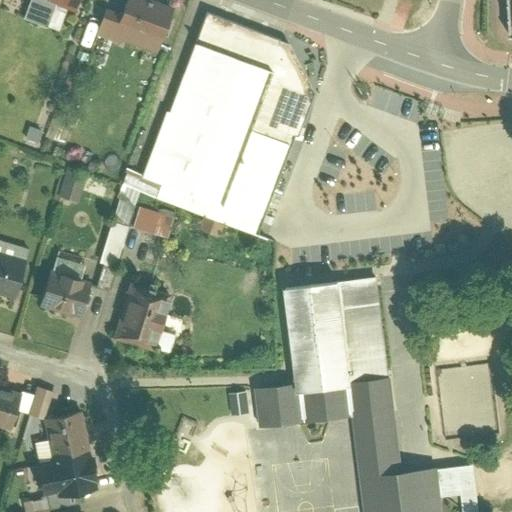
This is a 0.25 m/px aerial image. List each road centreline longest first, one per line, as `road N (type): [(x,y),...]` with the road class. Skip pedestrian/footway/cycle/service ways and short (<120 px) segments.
road 1 (residential): [(0,346),(87,372),(106,394),(135,511)]
road 2 (tertiary): [(440,59),(274,0)]
